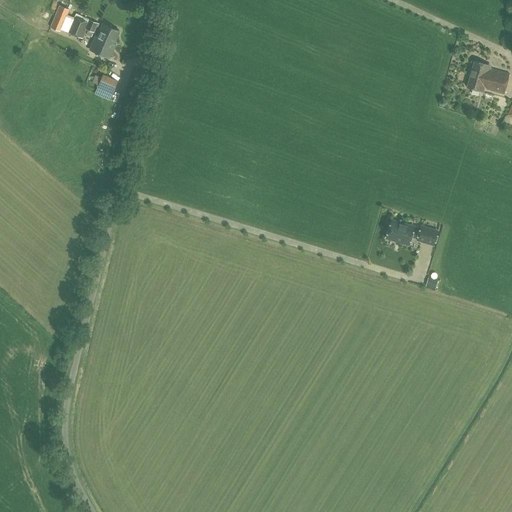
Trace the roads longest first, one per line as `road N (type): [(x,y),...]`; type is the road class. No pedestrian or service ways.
road 1 (unclassified): [(89,511),(62,459),(61,399),(154,0)]
road 2 (unknown): [(113,190),(364,266)]
